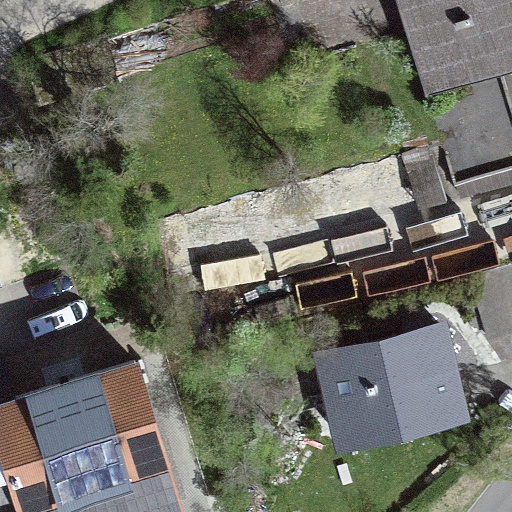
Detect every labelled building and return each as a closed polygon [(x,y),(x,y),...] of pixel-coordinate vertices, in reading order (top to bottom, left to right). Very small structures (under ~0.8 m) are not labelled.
[(511,0),(396,0),(421,77),(464,63),(472,91),(429,105),(460,194),(511,179),(511,106),(495,54),(511,48),(511,0)] [(37,101),(118,77),(106,36),(26,60),(37,101)] [(156,222),(170,275),(445,198),(429,149),(415,154),(414,150),(156,222)] [(511,262),(468,276),(485,333),(511,324),(511,262)] [(322,351),(341,436),(459,407),(439,323),(322,351)] [(0,415),(30,511),(124,511),(173,497),(132,362),(0,401),(0,415)]
